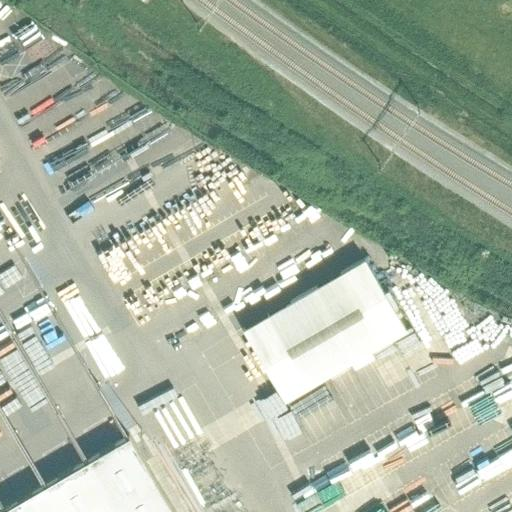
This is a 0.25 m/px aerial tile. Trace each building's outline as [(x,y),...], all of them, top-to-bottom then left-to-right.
[(363,256),(242,327),(283,396),(404,325),(363,256)] [(487,316),(497,295),(461,277),(450,298),(487,316)] [(511,360),(417,406),(427,427),(405,437),(411,449),(511,400),(509,395),(511,393),(511,360)] [(0,511),(174,511),(128,433),(0,507),(0,511)] [(404,499),(410,511),(445,511),(431,484),(404,499)]
